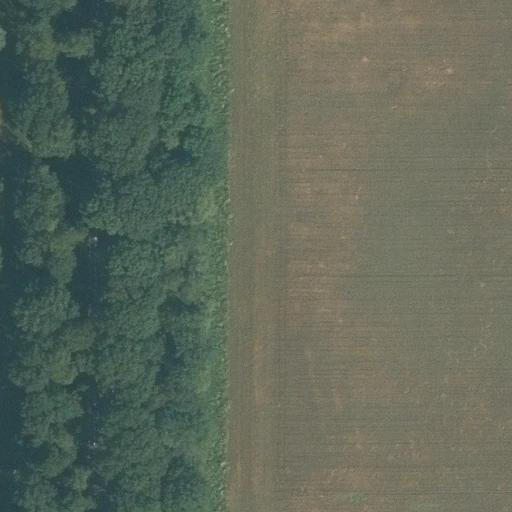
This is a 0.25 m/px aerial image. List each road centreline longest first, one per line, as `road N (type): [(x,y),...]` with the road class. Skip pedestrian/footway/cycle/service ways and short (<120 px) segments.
road 1 (secondary): [(99,511),(103,0)]
road 2 (track): [(15,324),(15,511)]
